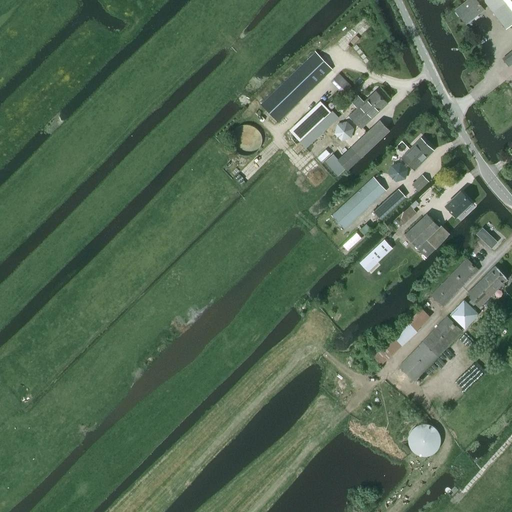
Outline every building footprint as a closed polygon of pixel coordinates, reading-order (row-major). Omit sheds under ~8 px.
[(511,0),(468,0),(455,10),(466,24),(484,9),(480,5),(485,1),(504,26),(511,19),(511,0)] [(260,104),(277,121),(332,69),(315,51),(260,104)] [(339,74),(331,82),(339,90),(340,88),(347,95),(353,89),(339,74)] [(388,103),(376,91),(363,101),(357,94),(350,101),(357,108),(348,116),(361,129),(388,103)] [(305,147),(338,117),(332,111),(299,141),(305,147)] [(258,136),(258,133),(258,131),(257,128),(255,125),(253,122),(251,121),(249,119),(246,118),(243,117),(240,118),(237,118),(234,119),(231,121),(229,124),(227,127),(226,130),(226,133),(226,136),(227,139),(228,142),(230,145),(233,146),(235,148),(238,149),(241,149),(245,149),(248,148),(250,147),(253,145),(255,142),(257,140),(258,136)] [(347,171),(360,158),(390,130),(380,120),(351,148),(338,159),(333,154),(325,162),(338,176),(345,169),(347,171)] [(414,171),(434,151),(421,138),(401,158),(414,171)] [(418,191),(429,182),(422,175),(412,185),(418,191)] [(344,229),(385,191),(373,178),(332,216),(344,229)] [(398,189),(373,211),(374,212),(380,219),(390,210),(405,197),(398,189)] [(456,216),(471,203),(460,192),(446,205),(456,216)] [(403,225),(416,213),(413,209),(419,204),(416,201),(403,213),(400,222),(403,225)] [(440,228),(426,214),(405,235),(426,257),(435,249),(449,234),(442,226),(440,228)] [(483,226),(476,233),(491,247),(498,241),(483,226)] [(356,233),(343,245),(348,250),(361,238),(356,233)] [(368,271),(392,248),(384,240),(360,263),(368,271)] [(443,307),(479,270),(467,259),(431,295),(443,307)] [(480,309),(483,307),(481,305),(507,279),(495,266),(467,294),(480,309)] [(465,329),(479,314),(463,299),(449,314),(465,329)] [(380,366),(409,339),(430,317),(421,308),(393,337),(371,357),(380,366)] [(414,381),(462,331),(447,317),(399,367),(414,381)] [(491,333),(488,337),(493,341),(496,337),(491,333)] [(423,456),(425,456),(427,456),(429,456),(431,455),(432,454),(433,453),(435,453),(436,451),(437,450),(438,449),(438,448),(439,446),(440,444),(440,442),(440,441),(440,439),(440,438),(440,436),(440,435),(439,435),(439,433),(438,431),(437,430),(436,429),(435,428),(433,427),(431,426),(430,425),(428,424),(427,424),(425,424),(423,424),(422,424),(420,424),(418,425),(416,426),(415,427),(414,428),(413,429),(411,430),(410,432),(409,433),(409,434),(409,435),(408,436),(408,437),(408,439),(408,440),(408,441),(408,442),(408,443),(408,444),(409,445),(409,447),(410,448),(411,449),(412,450),(412,451),(414,453),(415,453),(416,454),(417,455),(418,455),(420,456),(421,456),(423,456)]
